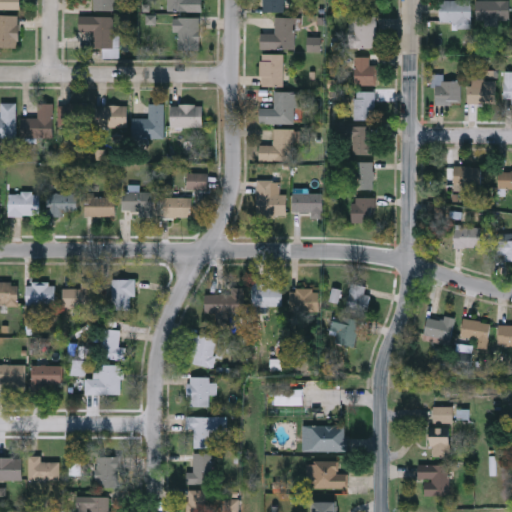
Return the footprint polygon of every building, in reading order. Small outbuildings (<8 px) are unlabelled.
[(0,0),(0,10),(21,10),(20,0),(0,0)] [(113,0),(113,8),(93,8),(93,0),(113,0)] [(203,0),(203,9),(167,9),(167,0),(203,0)] [(263,0),(285,0),(285,9),(263,9),(263,0)] [(471,0),(471,25),(458,25),(458,20),(439,20),(439,0),(471,0)] [(477,0),(510,0),(510,18),(477,18),(477,0)] [(0,46),(0,13),(19,13),(19,46),(0,46)] [(118,55),(103,55),(103,45),(93,45),(93,30),(78,30),(79,13),(113,14),(113,30),(119,30),(118,55)] [(348,45),(348,14),(376,14),(376,45),(348,45)] [(296,47),(260,47),(260,32),(274,32),(274,15),(296,15),(296,47)] [(200,16),(200,48),(178,48),(178,16),(200,16)] [(283,51),(283,84),(260,84),(260,51),(283,51)] [(376,55),(376,83),(354,83),(354,55),(376,55)] [(461,102),(436,102),(436,80),(461,80),(461,102)] [(468,102),(468,82),(496,82),(496,102),(468,102)] [(260,122),(260,106),(274,107),(274,90),(298,90),(297,122),(260,122)] [(374,90),(374,118),(354,118),(354,90),(374,90)] [(16,101),(16,136),(0,136),(0,116),(1,116),(1,101),(16,101)] [(54,101),(54,137),(22,137),(22,116),(38,116),(38,101),(54,101)] [(164,137),(132,137),(132,117),(148,117),(148,102),(164,102),(164,137)] [(171,102),(203,102),(203,125),(171,125),(171,102)] [(58,125),(58,103),(88,103),(88,125),(58,125)] [(100,103),(128,104),(127,127),(99,126),(100,103)] [(373,153),(354,153),(354,125),(373,125),(373,153)] [(260,159),(260,143),(274,143),(274,127),(296,127),(296,159),(260,159)] [(374,160),(374,188),(356,188),(356,160),(374,160)] [(480,188),(453,188),(453,165),(480,165),(480,188)] [(499,167),(511,167),(511,187),(499,187),(499,167)] [(280,179),(280,192),(287,192),(286,214),(257,214),(258,179),(280,179)] [(121,210),(121,190),(151,190),(151,210),(121,210)] [(8,214),(8,191),(39,191),(39,214),(8,214)] [(293,210),(293,191),(323,191),(323,215),(312,215),(312,210),(293,210)] [(77,192),(77,213),(48,213),(48,192),(77,192)] [(84,214),(84,195),(115,195),(115,214),(84,214)] [(191,195),(191,215),(161,215),(161,195),(191,195)] [(352,221),(352,195),(374,195),(374,221),(352,221)] [(481,247),(453,247),(453,227),(481,227),(481,247)] [(511,260),(497,260),(497,234),(511,234),(511,260)] [(134,277),(134,307),(112,307),(112,277),(134,277)] [(0,302),(0,280),(18,280),(18,302),(0,302)] [(26,303),(26,281),(54,281),(54,303),(26,303)] [(370,285),(364,312),(345,308),(351,281),(370,285)] [(252,304),(252,283),(282,283),(282,304),(252,304)] [(244,286),(244,312),(205,312),(205,292),(230,292),(230,286),(244,286)] [(61,287),(92,287),(92,305),(61,305),(61,287)] [(319,309),(290,309),(290,287),(319,287),(319,309)] [(450,339),(423,334),(427,315),(454,321),(450,339)] [(357,343),(331,343),(331,317),(357,317),(357,343)] [(478,338),(461,336),(463,319),(490,322),(487,349),(477,348),(478,338)] [(511,345),(499,345),(499,325),(511,325),(511,345)] [(121,327),(121,357),(100,357),(100,327),(121,327)] [(215,363),(193,363),(193,334),(215,334),(215,363)] [(0,362),(25,362),(25,381),(0,381),(0,362)] [(121,392),(85,392),(85,376),(96,376),(96,363),(121,362),(121,392)] [(44,382),(44,388),(31,388),(31,363),(61,363),(61,382),(44,382)] [(215,375),(215,393),(210,393),(210,404),(188,404),(188,375),(215,375)] [(302,387),(302,403),(274,403),(274,387),(302,387)] [(434,407),(453,407),(453,423),(434,423),(434,407)] [(213,445),(193,446),(193,429),(187,429),(187,415),(226,414),(226,433),(213,433),(213,445)] [(347,424),(347,449),(302,449),(302,424),(347,424)] [(450,456),(431,456),(431,428),(450,428),(450,456)] [(193,471),(193,451),(211,451),(211,482),(186,482),(186,471),(193,471)] [(41,460),(59,460),(59,479),(28,479),(28,454),(41,454),(41,460)] [(0,455),(21,455),(21,478),(0,478),(0,455)] [(120,455),(120,485),(96,485),(96,455),(120,455)] [(69,473),(69,459),(80,459),(80,473),(69,473)] [(306,486),(306,459),(338,459),(338,471),(347,471),(347,486),(306,486)] [(450,464),(450,495),(425,495),(425,479),(417,479),(417,464),(450,464)] [(187,511),(187,488),(207,488),(207,511),(187,511)] [(120,509),(120,511),(77,511),(77,495),(108,495),(108,509),(120,509)] [(336,500),(336,511),(313,511),(313,500),(336,500)]
